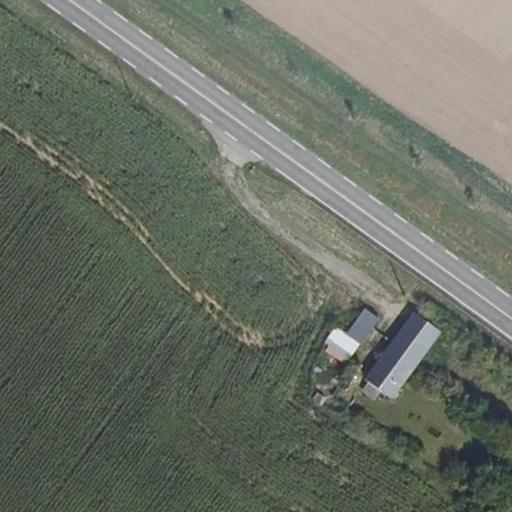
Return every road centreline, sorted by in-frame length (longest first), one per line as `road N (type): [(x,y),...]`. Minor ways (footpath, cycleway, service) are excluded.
road 1 (primary): [(511,318),(70,0)]
road 2 (track): [(241,123),(233,170),(248,201),(381,295),(388,308),(347,383)]
